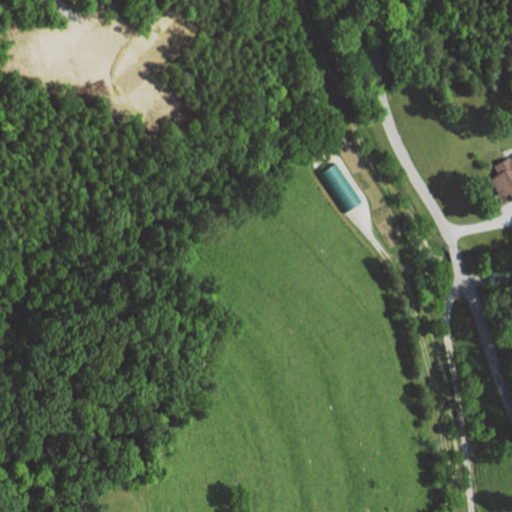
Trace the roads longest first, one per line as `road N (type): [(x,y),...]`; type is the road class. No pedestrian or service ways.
road 1 (track): [(471,488),(456,472),(414,311),(359,217)]
road 2 (residential): [(454,250),(382,108),(371,0)]
road 3 (residential): [(511,413),(456,261)]
